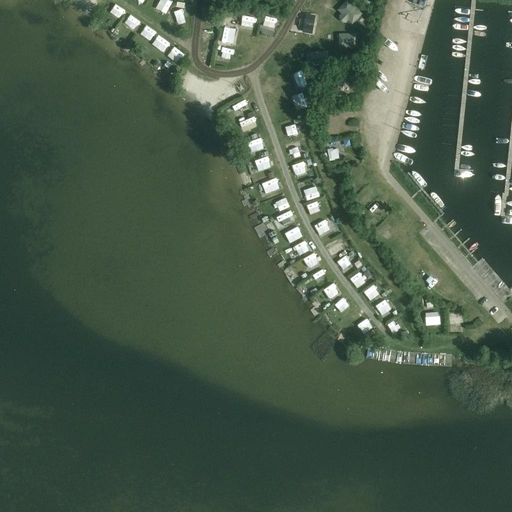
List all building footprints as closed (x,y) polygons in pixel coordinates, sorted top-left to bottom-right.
[(124,8),(117,18),(126,25),(133,15),(124,8)] [(139,18),(131,28),(141,36),(149,26),(139,18)] [(155,29),(148,38),(156,45),(163,36),(155,29)] [(168,39),(161,48),(170,55),(177,46),(168,39)] [(184,66),(191,58),(183,51),(176,59),(184,66)] [(144,55),(137,61),(162,87),(170,79),(165,75),(164,76),(144,55)] [(307,92),(316,89),(312,79),(303,82),(307,92)] [(177,90),(171,94),(176,100),(181,97),(177,90)] [(313,98),(302,102),(306,114),(317,110),(313,98)] [(245,119),(256,114),(252,104),(240,110),(245,119)] [(260,122),(248,127),(252,136),(264,132),(260,122)] [(299,138),(310,135),(306,123),(295,127),(299,138)] [(339,123),(339,135),(350,135),(350,124),(339,123)] [(268,142),(258,145),(262,155),(272,152),(268,142)] [(298,149),(301,158),(311,154),(308,146),(298,149)] [(348,153),(336,154),(336,165),(349,164),(348,153)] [(266,177),(279,174),(277,164),(264,166),(266,177)] [(300,170),(302,176),(315,171),(313,166),(300,170)] [(312,198),(323,195),(320,186),(310,188),(312,198)] [(277,192),(280,201),(291,198),(288,188),(277,192)] [(379,192),(368,201),(376,211),(387,202),(379,192)] [(282,207),(285,217),(299,212),(295,203),(282,207)] [(376,215),(385,222),(391,213),(381,207),(376,215)] [(285,222),(290,232),(304,226),(299,216),(285,222)] [(389,232),(393,237),(399,233),(395,227),(389,232)] [(397,236),(403,247),(416,240),(410,229),(397,236)] [(298,247),(311,242),(307,232),(294,237),(298,247)] [(330,238),(335,246),(344,241),(339,232),(330,238)] [(306,258),(310,264),(322,256),(318,250),(306,258)] [(431,253),(421,260),(427,269),(437,262),(431,253)] [(315,274),(325,268),(320,259),(310,264),(315,274)] [(362,262),(353,271),(361,279),(370,270),(362,262)] [(333,271),(319,280),(326,293),(341,284),(333,271)] [(362,280),(367,288),(378,282),(372,273),(362,280)] [(451,277),(440,289),(445,294),(456,282),(451,277)] [(333,295),(341,303),(349,295),(342,287),(333,295)] [(386,290),(378,295),(383,302),(391,296),(386,290)] [(455,300),(463,308),(472,298),(464,290),(455,300)] [(351,317),(359,310),(352,302),(344,310),(351,317)] [(389,323),(399,317),(393,306),(383,311),(389,323)] [(450,317),(436,318),(437,330),(451,330),(450,317)] [(470,321),(460,322),(461,331),(470,330),(470,321)] [(376,323),(364,330),(368,336),(380,328),(376,323)] [(409,324),(400,328),(404,336),(412,332),(409,324)] [(479,349),(489,349),(488,339),(478,339),(479,349)]
